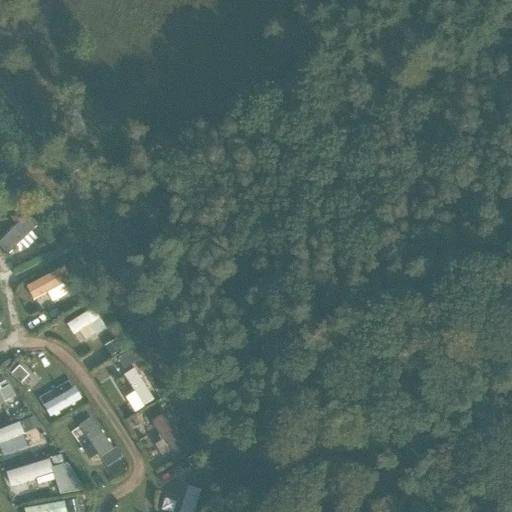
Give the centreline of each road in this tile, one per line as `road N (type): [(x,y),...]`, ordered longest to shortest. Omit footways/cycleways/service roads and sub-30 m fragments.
road 1 (track): [(265,511),(335,407),(419,340),(511,295)]
road 2 (track): [(107,511),(134,487),(137,453),(61,353),(14,340),(0,348)]
